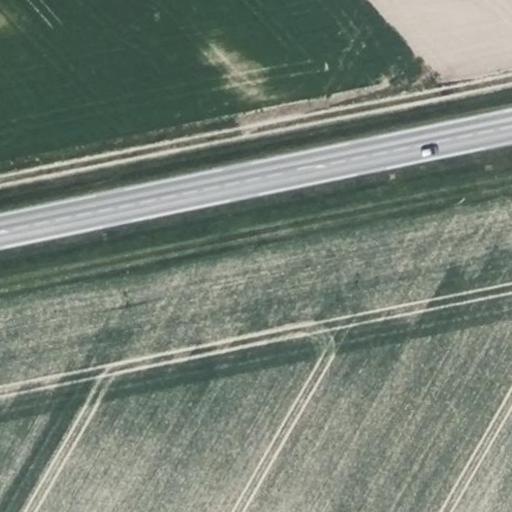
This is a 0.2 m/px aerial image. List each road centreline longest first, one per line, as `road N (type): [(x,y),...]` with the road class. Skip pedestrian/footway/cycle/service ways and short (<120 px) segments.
road 1 (primary): [(0,231),(511,124)]
road 2 (track): [(0,176),(511,73)]
